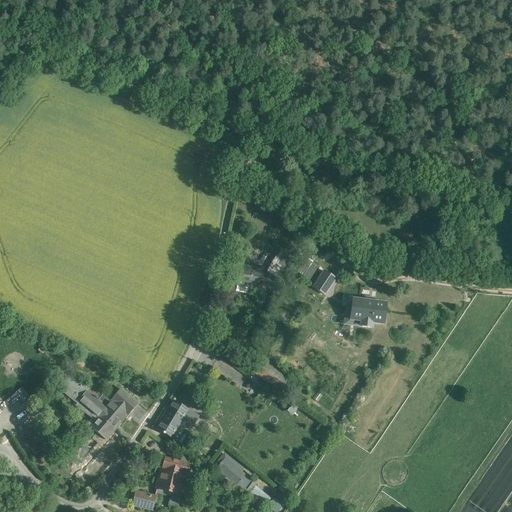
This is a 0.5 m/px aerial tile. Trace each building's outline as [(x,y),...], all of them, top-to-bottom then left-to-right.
[(275,258),(267,273),(278,279),(286,264),(275,258)] [(261,272),(240,267),(236,285),(250,289),(251,286),(258,287),(261,272)] [(337,280),(323,271),(312,289),(326,297),(337,280)] [(386,305),(353,301),(351,321),(361,322),(361,328),(372,329),(372,324),(383,325),(386,305)] [(292,383),(261,362),(254,374),(285,394),(292,383)] [(87,391),(69,376),(62,384),(81,399),(87,391)] [(138,404),(121,390),(111,401),(112,402),(128,416),(138,404)] [(112,402),(107,407),(87,391),(81,399),(80,400),(100,415),(90,427),(106,440),(128,416),(112,402)] [(190,412),(173,401),(156,429),(173,439),(181,426),(190,412)] [(190,412),(181,426),(188,430),(196,416),(190,412)] [(35,455),(45,448),(35,431),(24,438),(35,455)] [(245,470),(225,454),(215,465),(218,467),(216,471),(243,493),(253,481),(242,473),(245,470)] [(190,466),(165,459),(162,469),(186,475),(187,476),(190,466)] [(186,475),(162,469),(155,493),(179,499),(186,475)] [(246,494),(264,508),(272,498),(254,483),(246,494)] [(154,497),(137,492),(133,506),(151,511),(154,497)] [(276,498),(270,508),(277,511),(281,511),(286,504),(276,498)]
